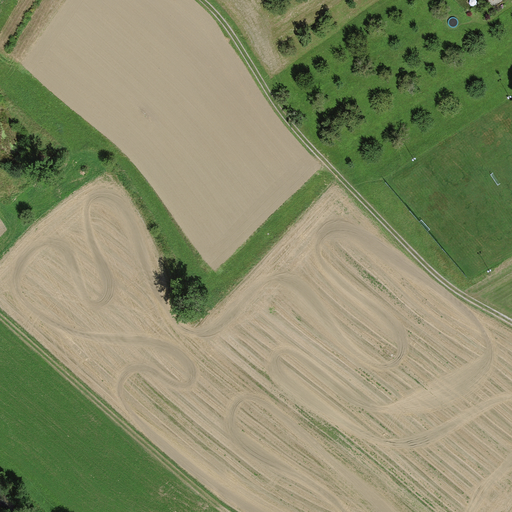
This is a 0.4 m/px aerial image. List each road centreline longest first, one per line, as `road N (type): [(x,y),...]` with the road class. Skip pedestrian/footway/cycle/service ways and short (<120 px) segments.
road 1 (track): [(511,327),(453,290),(306,144),(200,0)]
road 2 (track): [(0,316),(181,478),(231,511)]
